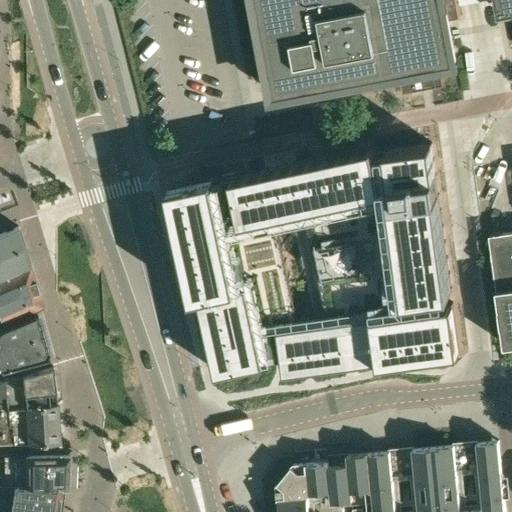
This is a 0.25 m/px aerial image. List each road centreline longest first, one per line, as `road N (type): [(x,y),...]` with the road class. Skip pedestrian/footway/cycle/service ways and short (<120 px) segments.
road 1 (tertiary): [(194,442),(361,402),(507,386)]
road 2 (secondary): [(194,442),(119,149)]
road 3 (secondary): [(83,162),(175,448)]
road 4 (unknown): [(232,253),(248,289),(272,302),(467,278)]
road 5 (unknown): [(232,253),(460,225)]
road 6 (secondary): [(36,0),(76,141)]
road 7 (secondary): [(113,131),(74,0)]
